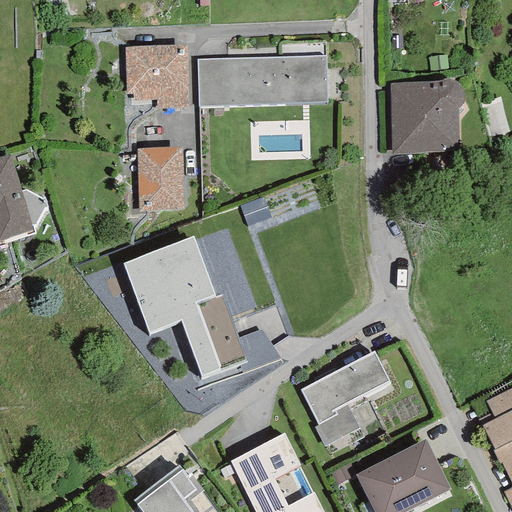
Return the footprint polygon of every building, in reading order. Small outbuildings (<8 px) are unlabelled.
[(132,94),(132,101),(156,100),(156,109),(187,108),(186,45),(124,47),(125,94),(132,94)] [(325,56),(197,60),(198,107),(326,103),(325,56)] [(390,84),(391,154),(458,151),(456,109),(459,108),(461,105),(462,101),(463,96),(463,91),(461,87),(458,82),(454,81),(449,80),(444,80),(438,81),(390,84)] [(182,147),(137,148),(138,212),(183,210),(182,147)] [(12,158),(0,160),(0,241),(3,241),(3,243),(34,236),(32,225),(41,223),(38,209),(47,207),(43,192),(40,193),(26,196),(21,197),(12,158)] [(268,218),(261,201),(241,209),(247,226),(268,218)] [(149,333),(180,320),(201,376),(246,361),(222,295),(215,297),(192,237),(123,264),(149,333)] [(374,351),(299,390),(317,425),(313,427),(324,447),(359,428),(346,403),(388,381),(374,351)] [(511,485),(511,387),(485,401),(494,419),(481,426),(494,449),(492,451),(499,464),(501,463),(511,485)] [(228,461),(254,511),(324,511),(314,491),(313,491),(300,466),(301,466),(284,433),(228,461)] [(424,440),(355,475),(373,511),(405,511),(450,490),(424,440)] [(198,494),(182,469),(136,505),(141,511),(197,511),(189,501),(198,494)] [(511,487),(503,492),(511,510),(511,487)]
